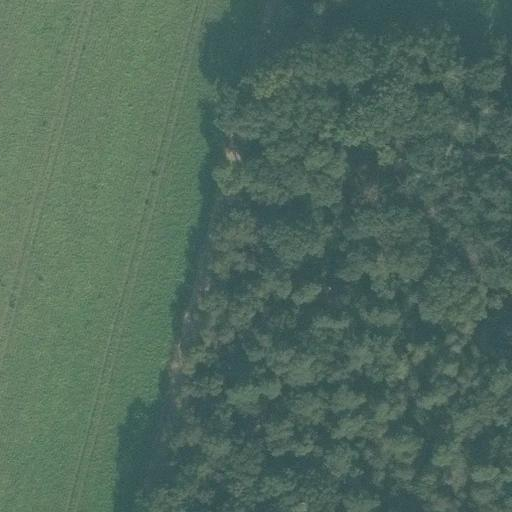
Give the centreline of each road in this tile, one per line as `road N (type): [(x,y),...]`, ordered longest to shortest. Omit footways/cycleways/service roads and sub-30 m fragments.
road 1 (track): [(143,511),(271,0)]
road 2 (track): [(511,24),(266,20)]
